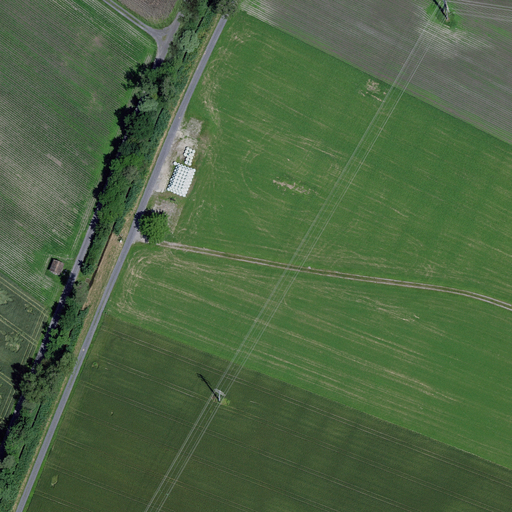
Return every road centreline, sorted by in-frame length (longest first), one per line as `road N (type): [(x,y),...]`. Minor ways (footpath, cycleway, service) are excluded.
road 1 (track): [(233,0),(177,118),(19,511)]
road 2 (track): [(0,455),(188,0)]
road 3 (track): [(132,234),(476,296),(511,310)]
